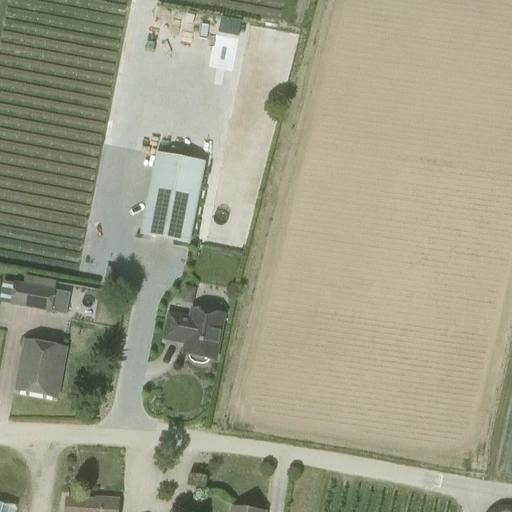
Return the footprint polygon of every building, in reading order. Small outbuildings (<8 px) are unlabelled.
[(241,24),(221,20),(218,33),(238,38),(241,24)] [(189,244),(204,165),(156,155),(141,235),(189,244)] [(4,282),(0,300),(0,303),(9,305),(10,305),(50,313),(55,289),(15,282),(14,282),(14,283),(4,282)] [(210,361),(215,362),(224,317),(192,311),(191,319),(169,315),(164,340),(180,343),(181,339),(187,340),(183,355),(190,357),(191,361),(194,364),(203,365),(208,363),(210,361)] [(19,369),(15,391),(57,398),(61,377),(58,377),(63,349),(27,342),(22,370),(19,369)] [(66,499),(65,511),(117,511),(118,500),(100,499),(100,501),(66,499)]
